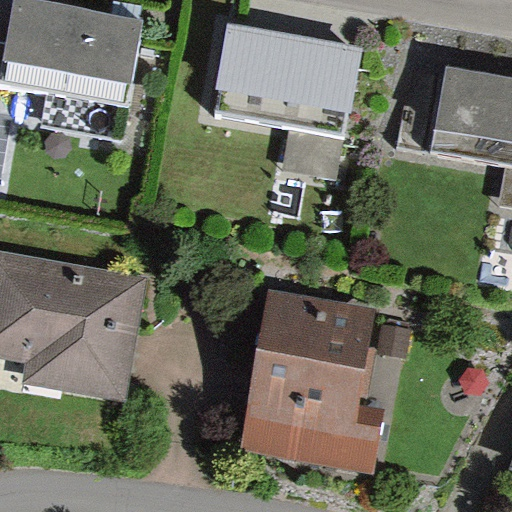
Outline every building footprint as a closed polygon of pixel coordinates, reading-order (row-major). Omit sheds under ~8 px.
[(5,4),(0,28),(0,86),(45,96),(40,123),(114,137),(135,29),(5,4)] [(214,38),(202,122),(281,134),(275,177),(328,185),(347,58),(214,38)] [(511,83),(410,65),(394,156),(496,174),(491,203),(511,207),(511,83)] [(26,385),(128,401),(148,277),(0,253),(0,353),(30,359),(26,385)] [(240,445),(372,471),(385,408),(357,403),(376,309),(271,289),(240,445)] [(414,330),(383,325),(379,353),(409,358),(414,330)]
